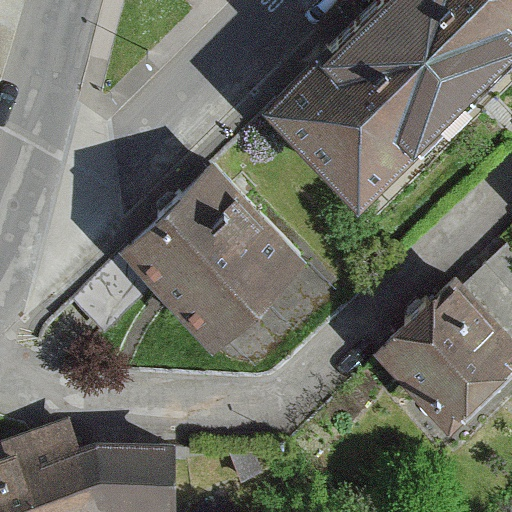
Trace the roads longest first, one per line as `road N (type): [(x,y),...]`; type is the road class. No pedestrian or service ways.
road 1 (unclassified): [(4,237),(55,221),(283,0)]
road 2 (unclassified): [(4,237),(63,0)]
